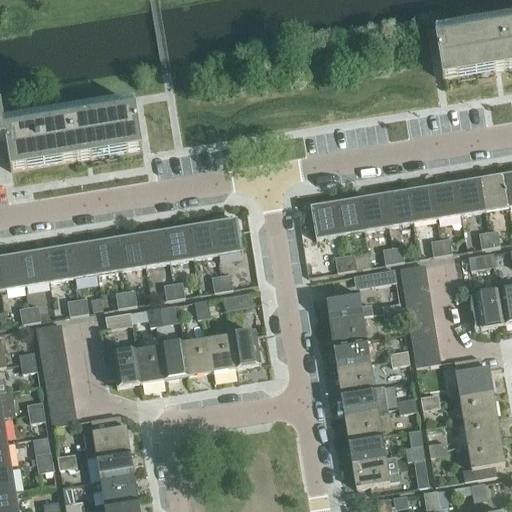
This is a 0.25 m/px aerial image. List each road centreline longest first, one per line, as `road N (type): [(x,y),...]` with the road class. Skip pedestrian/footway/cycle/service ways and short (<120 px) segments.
road 1 (residential): [(0,223),(270,181)]
road 2 (residential): [(270,181),(511,141)]
road 3 (residential): [(304,405),(270,181)]
road 4 (residential): [(179,511),(166,426),(304,405)]
